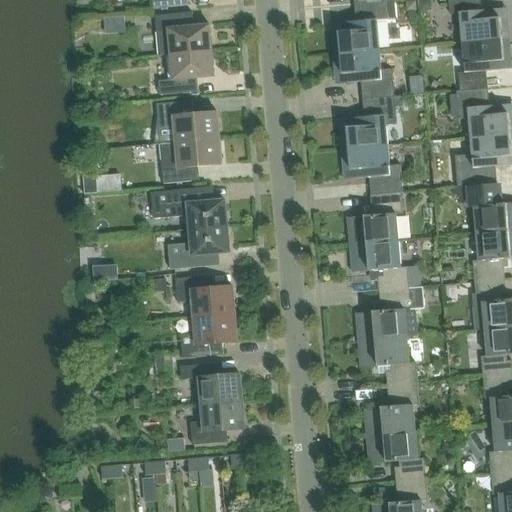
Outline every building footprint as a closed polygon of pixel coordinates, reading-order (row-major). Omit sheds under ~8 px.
[(152,0),(153,9),(182,6),(181,0),(152,0)] [(431,0),(419,1),(420,13),(429,13),(432,8),(431,0)] [(502,40),(500,19),(497,19),(496,10),(482,11),(480,0),(448,0),(450,14),(461,13),(463,43),(502,40)] [(339,33),(341,54),(380,50),(380,49),(390,48),(386,2),(355,5),(356,22),(342,23),(343,33),(339,33)] [(167,55),(213,51),(210,26),(187,28),(186,14),(156,16),(158,41),(166,40),(167,55)] [(504,61),(502,40),(463,43),(466,73),(459,74),(461,91),(489,89),(487,72),(501,70),(500,61),(504,61)] [(380,50),(341,54),(343,75),(347,75),(347,84),(361,83),(363,100),(395,97),(392,70),(382,71),(380,50)] [(213,51),(167,55),(169,81),(159,82),(160,96),(192,93),(191,79),(215,77),(213,51)] [(470,119),(471,139),(511,135),(509,114),(505,115),(504,106),(490,107),(489,89),(461,91),(457,92),(459,120),(470,119)] [(347,129),(349,150),(388,146),(387,126),(397,125),(395,97),(363,100),(365,118),(350,119),(351,128),(347,129)] [(185,102),(157,104),(160,144),(176,143),(220,139),(218,113),(186,116),(185,102)] [(511,156),(511,151),(511,135),(471,139),(474,169),(509,166),(509,157),(511,156)] [(176,143),(160,144),(162,158),(164,184),(192,182),(190,168),(223,165),(220,139),(176,143)] [(372,196),(401,193),(403,193),(401,165),(390,166),(388,146),(349,150),(351,171),(355,170),(356,180),(370,178),(372,196)] [(97,177),(84,179),(85,195),(98,194),(97,177)] [(475,208),(477,234),(511,231),(511,204),(494,206),(493,200),(498,199),(497,185),(496,185),(469,187),(467,187),(469,208),(475,208)] [(226,201),(197,203),(195,189),(151,193),(154,219),(189,216),(190,230),(228,227),(226,201)] [(348,218),(350,246),(399,241),(397,215),(403,214),(401,193),(372,196),(371,196),(372,210),(377,210),(378,216),(348,218)] [(228,227),(190,230),(191,244),(168,246),(170,270),(202,268),(201,255),(230,253),(228,227)] [(475,280),(475,283),(505,280),(504,268),(509,268),(508,259),(511,259),(511,231),(477,234),(480,261),(473,262),(474,267),(470,267),(471,281),(475,280)] [(378,277),(379,292),(409,289),(408,268),(401,268),(399,241),(350,246),(353,273),(372,271),(372,278),(378,277)] [(425,264),(414,264),(415,283),(426,282),(425,264)] [(194,318),(236,315),(233,287),(209,289),(208,277),(176,280),(178,303),(193,301),(194,318)] [(165,280),(148,281),(148,293),(166,292),(165,280)] [(505,280),(475,283),(477,304),(483,303),(486,330),(511,327),(511,300),(502,301),(502,295),(507,295),(505,280)] [(356,314),(359,341),(407,337),(405,310),(411,310),(409,289),(379,292),(380,304),(376,304),(376,312),(356,314)] [(181,336),(183,359),(223,355),(222,343),(238,342),(236,315),(194,318),(196,335),(181,336)] [(507,356),(511,355),(511,327),(486,330),(488,357),(482,357),(483,379),(511,376),(511,361),(507,362),(507,356)] [(416,363),(410,364),(407,337),(359,341),(361,369),(391,366),(391,372),(386,373),(388,387),(418,384),(416,363)] [(173,378),(171,354),(154,355),(156,380),(173,378)] [(202,406),(243,402),(241,375),(217,377),(216,364),(181,367),(182,380),(199,379),(202,406)] [(492,399),(494,426),(511,424),(511,396),(511,397),(510,391),(511,390),(511,376),(483,379),(485,400),(492,399)] [(365,410),(367,437),(416,433),(413,406),(420,405),(418,384),(388,387),(389,402),(394,401),(395,407),(365,410)] [(141,401),(131,401),(131,410),(141,409),(141,401)] [(193,446),(223,443),(222,431),(246,429),(243,402),(202,406),(203,422),(191,423),(193,446)] [(490,453),(492,474),(511,472),(511,424),(494,426),(496,453),(490,453)] [(395,468),(396,483),(426,480),(425,459),(418,460),(416,433),(367,437),(370,464),(399,462),(400,468),(395,468)] [(184,440),(167,442),(168,456),(185,454),(184,440)] [(243,468),(253,467),(252,454),(241,455),(243,468)] [(241,455),(231,456),(232,469),(243,468),(241,455)] [(200,472),(210,471),(209,458),(198,459),(200,472)] [(198,459),(188,460),(189,473),(200,472),(198,459)] [(156,476),(167,475),(166,462),(155,463),(156,476)] [(155,463),(145,464),(146,476),(156,476),(155,463)] [(113,479),(123,478),(122,466),(112,467),(113,479)] [(112,467),(102,468),(103,480),(113,479),(112,467)] [(500,495),(501,511),(511,511),(511,472),(492,474),(494,495),(500,495)] [(156,479),(143,480),(144,492),(157,492),(156,479)] [(373,505),(373,511),(422,511),(422,502),(428,501),(426,480),(396,483),(397,497),(402,497),(403,503),(373,505)] [(72,499),(82,498),(81,485),(71,486),(72,499)] [(71,486),(60,487),(61,500),(72,499),(71,486)]
